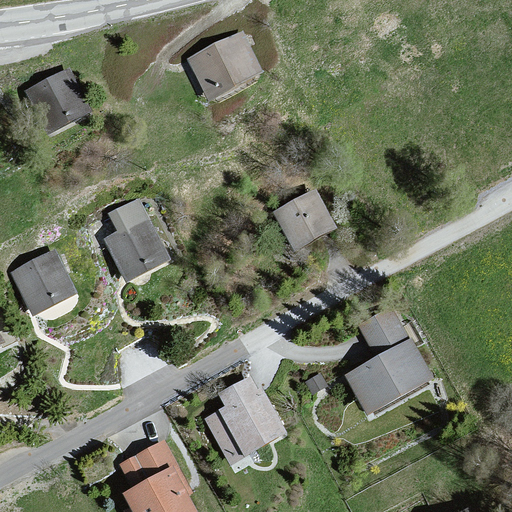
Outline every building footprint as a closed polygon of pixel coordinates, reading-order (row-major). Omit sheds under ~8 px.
[(244,30),(184,64),(205,108),(265,74),(244,30)] [(68,68),(20,93),(44,139),(92,114),(68,68)] [(318,187),(271,211),(292,252),(339,228),(318,187)] [(138,194),(104,211),(114,231),(100,238),(123,285),(171,261),(138,194)] [(54,249),(11,270),(34,316),(77,295),(54,249)] [(390,309),(361,324),(378,355),(407,338),(390,309)] [(378,355),(342,376),(368,420),(433,381),(407,338),(378,355)] [(221,406),(201,417),(229,465),(286,435),(262,387),(256,389),(249,376),(216,395),(221,406)] [(165,439),(121,467),(132,488),(127,490),(136,511),(195,511),(190,496),(195,493),(165,439)]
